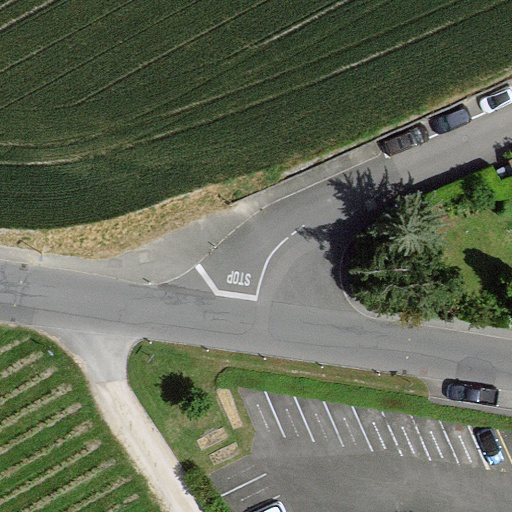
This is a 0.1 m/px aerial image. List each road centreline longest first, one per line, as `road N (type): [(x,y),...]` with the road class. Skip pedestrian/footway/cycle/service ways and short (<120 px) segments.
road 1 (unclassified): [(511,126),(300,228),(275,249),(251,324)]
road 2 (unclassified): [(511,365),(251,324)]
road 3 (unclassified): [(251,324),(0,289)]
road 4 (track): [(191,511),(111,379),(98,305)]
